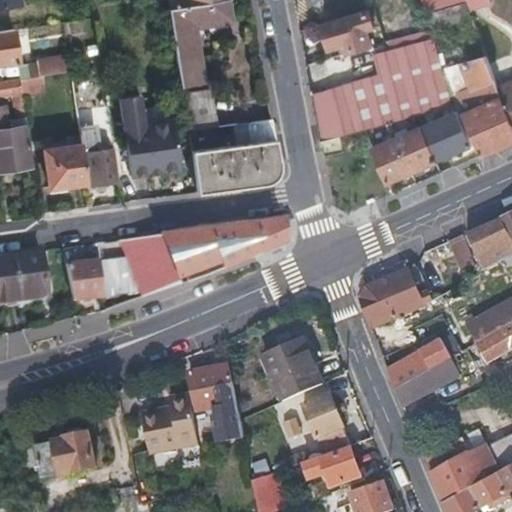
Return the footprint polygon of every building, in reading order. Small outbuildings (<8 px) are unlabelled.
[(233,20),(230,0),(218,0),(197,3),(170,8),(182,85),(205,81),(200,52),(198,52),(193,21),(209,19),(210,24),(233,20)] [(427,0),(436,30),(474,19),(470,5),(468,0),(427,0)] [(371,7),(323,22),(330,45),(346,40),(349,50),(372,42),(367,24),(375,21),(371,7)] [(475,22),(437,33),(436,33),(441,49),(456,44),(457,48),(480,41),(485,39),(479,21),(475,22)] [(0,62),(17,60),(12,28),(0,30),(0,62)] [(449,101),(426,35),(316,74),(329,112),(321,114),(326,145),(449,101)] [(72,69),(70,53),(37,58),(39,74),(43,74),(72,69)] [(458,114),(478,160),(511,144),(511,141),(506,127),(494,95),(481,59),(442,74),(443,76),(452,97),(470,89),(476,106),(458,114)] [(46,88),(43,74),(39,74),(19,78),(22,91),(46,88)] [(511,87),(494,95),(506,127),(511,124),(511,87)] [(111,125),(106,89),(97,90),(100,111),(85,113),(88,129),(111,125)] [(131,174),(182,167),(175,117),(145,121),(141,92),(120,95),(131,174)] [(184,99),(189,129),(217,125),(213,96),(184,99)] [(0,168),(33,163),(27,124),(7,127),(4,104),(0,104),(0,168)] [(419,129),(433,164),(467,149),(452,115),(419,129)] [(192,149),(198,191),(264,182),(280,161),(272,118),(235,123),(237,130),(252,129),(254,142),(192,149)] [(394,140),(409,175),(433,164),(419,129),(394,140)] [(51,185),(89,180),(84,151),(81,132),(60,134),(61,146),(45,148),(51,185)] [(385,186),(409,175),(394,140),(369,150),(385,186)] [(89,180),(89,183),(93,183),(103,182),(118,180),(113,147),(91,150),(87,150),(84,151),(89,180)] [(103,182),(93,183),(94,191),(104,189),(103,182)] [(511,212),(505,216),(499,218),(511,247),(511,212)] [(511,248),(511,247),(499,218),(463,234),(481,273),(511,256),(511,251),(511,249),(511,248)] [(283,219),(120,240),(141,298),(188,281),(285,242),(283,219)] [(458,237),(446,242),(458,270),(469,264),(458,237)] [(103,296),(105,311),(106,311),(141,298),(120,240),(108,242),(96,243),(98,261),(103,296)] [(42,250),(0,256),(0,302),(47,297),(42,250)] [(65,265),(73,301),(103,296),(98,261),(65,265)] [(377,271),(381,279),(409,268),(406,262),(393,267),(388,266),(377,271)] [(357,299),(368,328),(428,302),(430,301),(425,291),(416,295),(411,285),(421,281),(413,266),(409,268),(381,279),(363,287),(357,299)] [(416,295),(425,291),(421,281),(411,285),(416,295)] [(511,296),(463,324),(485,363),(511,348),(511,296)] [(282,401),(323,383),(302,335),(262,352),(282,401)] [(438,339),(385,369),(394,390),(450,359),(438,339)] [(394,390),(400,407),(459,375),(450,359),(394,390)] [(237,402),(230,363),(190,371),(197,411),(230,404),(237,402)] [(318,453),(347,442),(329,392),(300,402),(318,453)] [(200,442),(190,393),(170,398),(172,408),(144,414),(152,453),(200,442)] [(237,402),(230,404),(231,409),(228,409),(230,424),(241,421),(240,418),(237,402)] [(41,479),(97,468),(90,433),(82,430),(71,433),(66,437),(66,440),(36,447),(41,479)] [(420,459),(440,503),(466,488),(479,481),(474,472),(491,463),(483,448),(468,456),(460,439),(447,444),(454,461),(438,468),(431,454),(420,459)] [(511,445),(494,455),(501,469),(511,463),(511,445)] [(332,486),(360,476),(351,448),(323,458),(332,486)] [(511,463),(501,469),(495,473),(505,493),(509,491),(511,498),(511,463)] [(278,470),(253,480),(259,511),(275,511),(285,508),(278,470)] [(466,488),(477,508),(488,501),(492,507),(503,502),(503,494),(505,493),(495,473),(487,477),(479,481),(466,488)] [(333,511),(391,511),(395,511),(384,481),(351,492),(355,504),(333,511)] [(440,503),(444,511),(469,511),(477,508),(466,488),(440,503)] [(52,511),(49,497),(28,502),(30,511),(52,511)]
